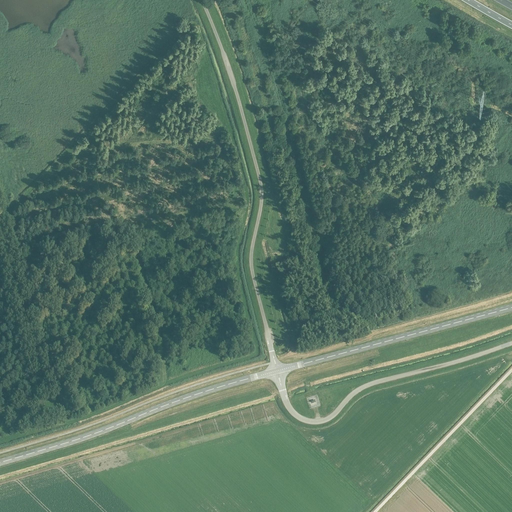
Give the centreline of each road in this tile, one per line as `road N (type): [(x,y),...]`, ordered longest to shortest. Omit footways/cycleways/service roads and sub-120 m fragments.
road 1 (unclassified): [(276,371),(250,271),(260,185),(201,0)]
road 2 (secondary): [(0,462),(276,371)]
road 3 (unclassified): [(511,343),(365,385),(316,422),(292,412),(276,371)]
road 4 (secondary): [(276,371),(511,307)]
